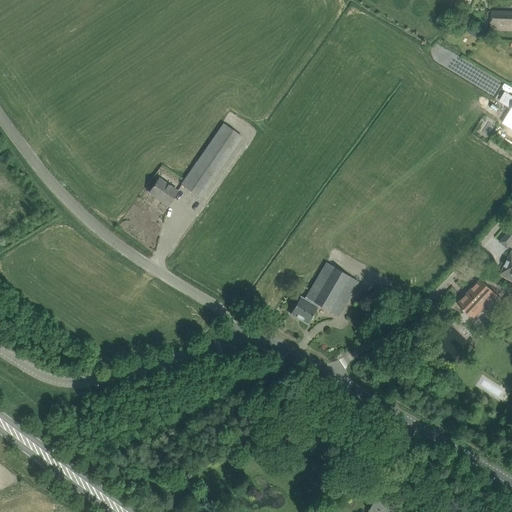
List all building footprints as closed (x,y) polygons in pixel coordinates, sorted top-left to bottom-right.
[(511,29),(511,12),(492,11),(491,29),(511,29)] [(511,95),(506,92),(501,100),(501,102),(510,107),(509,108),(511,109),(511,111),(508,118),(508,119),(505,123),(511,127),(511,95)] [(182,184),(200,197),(242,137),(224,124),(182,184)] [(178,191),(159,178),(149,192),(168,205),(178,191)] [(511,243),(511,222),(511,223),(511,228),(500,242),(508,248),(511,243)] [(500,275),(511,280),(511,251),(500,275)] [(338,317),(359,282),(328,263),(307,299),(301,296),(291,314),(308,324),(319,305),(338,317)] [(470,316),(471,315),(474,318),(485,307),(489,311),(493,307),(492,306),(500,298),(481,279),(457,304),(470,316)] [(377,287),(370,298),(380,304),(387,293),(377,287)] [(501,396),(508,385),(484,369),(477,380),(501,396)] [(401,511),(388,505),(389,503),(388,502),(387,504),(386,503),(389,498),(380,492),(371,508),(370,508),(368,510),(369,511),(368,511),(401,511)]
